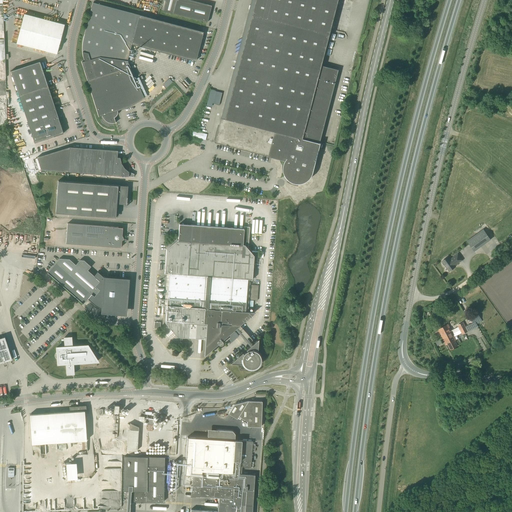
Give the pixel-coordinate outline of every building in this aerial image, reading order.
[(165,0),(163,11),(207,22),(211,5),(190,0),(165,0)] [(220,123),(215,143),(286,161),(285,164),(284,168),(285,171),(286,175),(287,177),(290,180),(292,181),(296,182),(299,183),(302,182),(305,181),(308,179),(310,176),(312,173),(339,70),(322,66),(330,34),(338,0),(255,0),(252,14),(226,116),(224,124),(220,123)] [(84,61),(81,62),(87,80),(98,116),(102,116),(103,118),(105,120),(107,122),(110,123),(113,123),(116,122),(115,122),(114,117),(115,116),(117,115),(117,113),(117,111),(129,107),(144,98),(130,67),(127,61),(132,45),(195,61),(203,32),(141,16),(94,3),(83,37),(82,42),(81,47),(82,52),(82,57),(84,61)] [(59,44),(62,35),(61,34),(64,25),(24,14),(16,43),(56,54),(59,44)] [(34,143),(63,133),(39,61),(10,71),(34,143)] [(168,89),(175,82),(170,79),(164,85),(168,89)] [(212,90),(208,102),(215,104),(218,91),(212,90)] [(133,177),(134,174),(128,172),(124,168),(121,163),(120,158),(117,157),(117,151),(69,147),(37,157),(41,170),(67,172),(133,177)] [(126,205),(128,186),(58,181),(55,213),(115,217),(116,204),(126,205)] [(121,248),(121,240),(124,239),(122,235),(122,228),(67,223),(65,243),(121,248)] [(165,261),(164,274),(165,274),(166,273),(169,273),(167,297),(165,320),(165,323),(171,330),(177,337),(196,339),(202,339),(205,339),(214,340),(218,344),(218,345),(219,345),(220,345),(221,345),(222,345),(222,344),(222,343),(223,342),(222,342),(222,341),(222,340),(229,334),(233,331),(235,329),(242,337),(250,347),(252,345),(244,336),(237,328),(244,321),(246,300),(247,279),(251,279),(251,280),(252,280),(254,256),(248,249),(248,238),(249,227),(244,226),(243,229),(179,224),(178,236),(178,240),(177,240),(171,245),(166,249),(165,261)] [(475,252),(491,240),(484,230),(468,241),(475,252)] [(459,263),(456,259),(460,256),(458,254),(451,259),(449,257),(442,261),(449,271),(456,267),(455,266),(459,263)] [(89,266),(83,260),(79,260),(75,265),(69,259),(59,259),(47,272),(82,304),(87,299),(94,304),(96,306),(98,307),(100,308),(102,309),(105,310),(107,310),(118,311),(118,306),(123,307),(125,282),(98,280),(86,269),(89,266)] [(448,324),(438,329),(442,338),(445,336),(446,337),(448,336),(448,335),(451,334),(452,333),(448,324)] [(445,336),(442,338),(443,340),(446,345),(447,344),(450,350),(458,346),(455,341),(456,340),(456,339),(454,337),(454,336),(453,334),(452,333),(451,334),(448,335),(448,336),(446,337),(445,336)] [(0,363),(12,360),(4,337),(0,338),(0,363)] [(72,346),(71,338),(63,339),(64,347),(56,347),(57,364),(65,363),(66,373),(74,373),(73,363),(97,361),(87,345),(72,346)] [(250,347),(230,364),(244,365),(244,366),(245,366),(245,367),(246,368),(247,368),(248,369),(249,369),(250,369),(251,369),(252,370),(252,369),(253,369),(254,369),(255,369),(256,369),(256,368),(257,368),(258,367),(259,366),(259,365),(260,365),(260,364),(261,363),(261,362),(261,361),(261,360),(261,359),(261,358),(261,357),(260,357),(260,356),(259,355),(259,354),(258,354),(258,353),(259,340),(252,345),(250,347)] [(261,427),(262,401),(248,401),(234,404),(228,413),(236,419),(238,416),(247,421),(247,426),(261,427)] [(115,403),(115,414),(121,414),(121,417),(128,417),(128,412),(129,412),(129,408),(120,408),(120,403),(115,403)] [(234,404),(213,410),(213,418),(226,418),(228,413),(234,404)] [(69,412),(29,415),(31,445),(86,441),(84,411),(86,411),(85,409),(85,408),(84,407),(83,407),(81,406),(73,406),(72,407),(71,408),(70,409),(70,410),(69,412)] [(255,453),(256,444),(253,444),(252,442),(199,438),(199,445),(203,445),(202,462),(212,462),(212,468),(199,467),(200,456),(193,456),(191,497),(218,498),(218,511),(191,510),(190,511),(252,511),(255,475),(240,473),(240,468),(251,468),(252,452),(255,453)] [(146,501),(163,502),(164,457),(124,456),(123,491),(131,491),(131,502),(146,503),(146,501)] [(20,464),(0,464),(0,502),(21,502),(20,464)]
